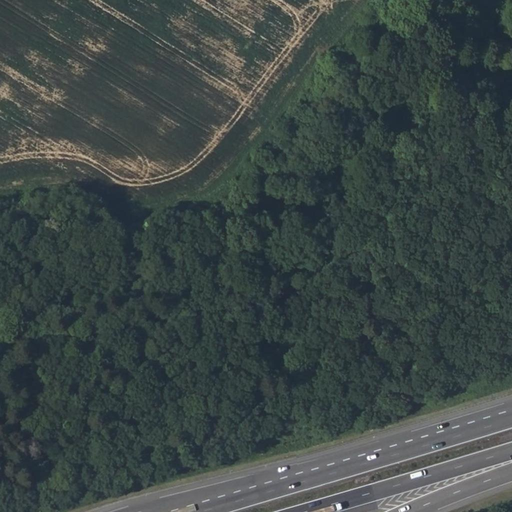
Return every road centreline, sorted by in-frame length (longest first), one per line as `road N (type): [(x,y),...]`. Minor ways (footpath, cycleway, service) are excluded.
road 1 (track): [(511,366),(349,424),(40,511)]
road 2 (motorway): [(511,418),(188,511)]
road 3 (motorway): [(305,511),(511,455)]
